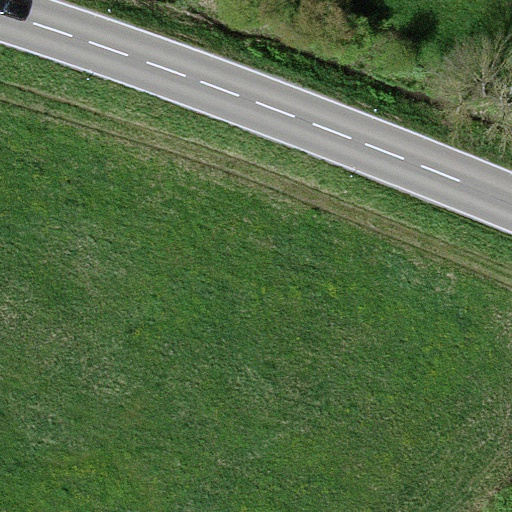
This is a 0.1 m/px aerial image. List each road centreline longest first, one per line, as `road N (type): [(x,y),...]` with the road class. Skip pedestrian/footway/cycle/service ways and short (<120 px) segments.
road 1 (track): [(0,97),(511,285)]
road 2 (secondary): [(511,195),(0,11)]
